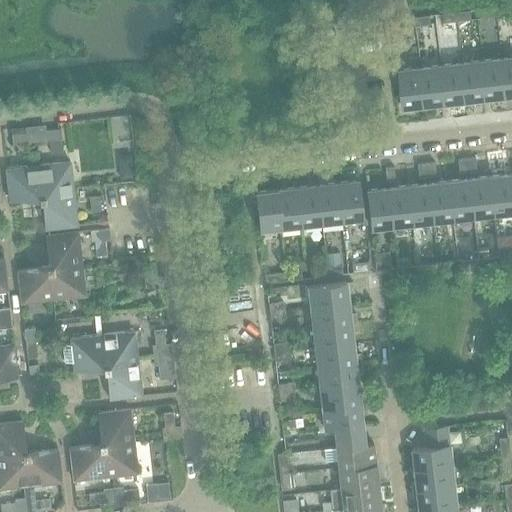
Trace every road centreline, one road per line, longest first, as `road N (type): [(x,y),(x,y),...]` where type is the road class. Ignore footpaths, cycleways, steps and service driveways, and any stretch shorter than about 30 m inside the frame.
road 1 (residential): [(169,169),(511,129)]
road 2 (residential): [(44,409),(24,393),(0,184)]
road 3 (residential): [(194,395),(169,169)]
road 4 (residential): [(0,115),(138,99),(161,115),(169,169)]
road 5 (residential): [(44,409),(194,395)]
road 6 (residential): [(389,420),(372,287)]
road 7 (residential): [(389,420),(511,407)]
